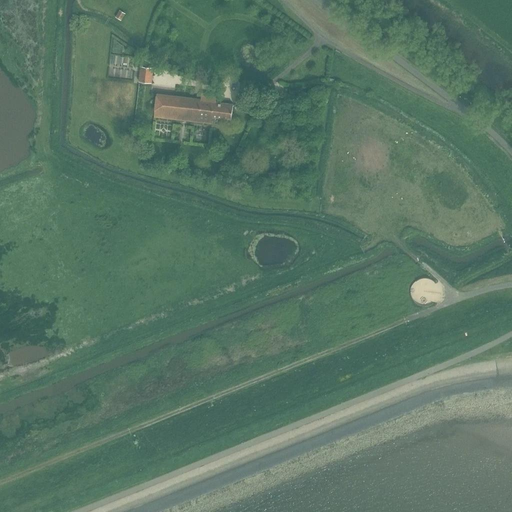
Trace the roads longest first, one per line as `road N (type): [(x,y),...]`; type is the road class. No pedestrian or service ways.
road 1 (track): [(0,485),(407,322)]
road 2 (unclassified): [(282,0),(321,39),(478,120)]
road 3 (unclassified): [(478,120),(317,0)]
